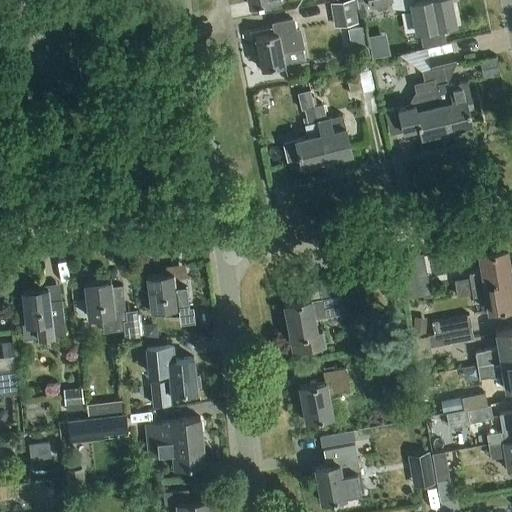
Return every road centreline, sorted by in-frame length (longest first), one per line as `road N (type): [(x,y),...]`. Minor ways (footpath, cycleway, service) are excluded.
road 1 (residential): [(228,257),(511,204)]
road 2 (residential): [(255,511),(228,257)]
road 3 (residential): [(221,220),(182,0)]
road 4 (residential): [(0,246),(221,220)]
